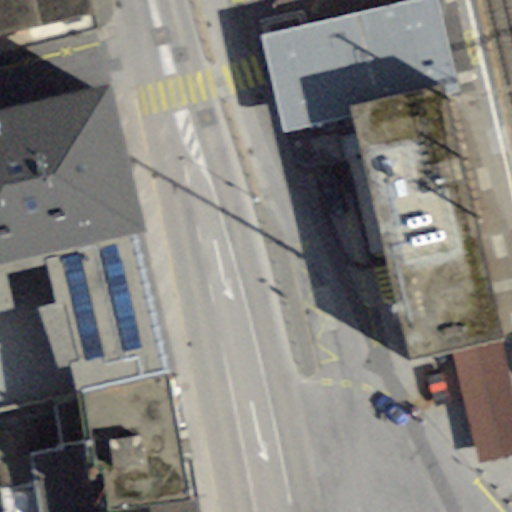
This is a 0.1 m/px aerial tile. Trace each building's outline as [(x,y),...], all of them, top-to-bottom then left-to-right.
[(0,0),(0,33),(89,11),(86,0),(0,0)] [(0,268),(144,237),(110,87),(0,113),(0,268)] [(442,87),(348,106),(407,363),(450,354),(498,343),(501,342),(442,87)] [(0,411),(174,374),(144,237),(0,268),(0,411)] [(511,397),(498,343),(450,354),(478,464),(511,455),(511,397)] [(0,411),(0,511),(154,511),(195,505),(174,374),(0,411)]
